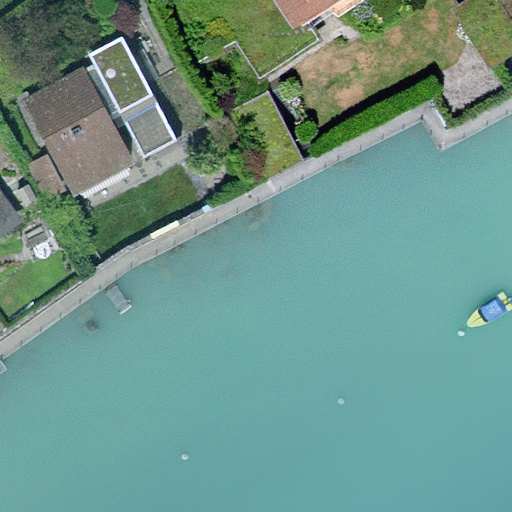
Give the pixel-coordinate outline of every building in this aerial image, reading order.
[(209,0),(260,74),(314,38),(303,20),(333,0),(209,0)] [(511,21),(503,7),(498,0),(467,0),(457,7),(489,58),(511,44),(511,21)] [(511,0),(508,0),(503,7),(511,21),(511,0)] [(94,66),(27,103),(76,192),(129,163),(103,116),(117,109),(143,157),(177,139),(121,36),(87,54),(94,66)] [(267,90),(227,110),(262,179),(302,159),(267,90)]
